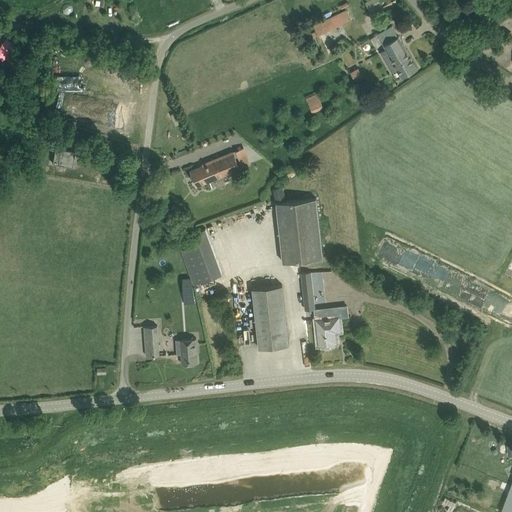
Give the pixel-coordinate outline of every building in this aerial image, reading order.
[(379,0),(367,0),(365,1),(370,10),(381,4),(379,0)] [(325,19),(329,29),(339,25),(334,15),(325,19)] [(397,67),(402,76),(417,68),(399,36),(398,36),(392,25),(392,26),(378,33),(386,47),(379,51),(391,71),(397,67)] [(358,66),(349,71),(355,81),(364,76),(358,66)] [(313,113),(314,112),(324,108),(317,93),(306,98),(311,110),(313,113)] [(176,112),(171,114),(176,126),(181,124),(176,112)] [(75,150),(56,147),(53,163),(72,166),(75,150)] [(197,186),(241,168),(234,150),(233,151),(203,164),(203,165),(190,170),(197,186)] [(295,172),(289,164),(280,170),(285,178),(295,172)] [(283,186),(273,189),(276,200),(286,197),(283,186)] [(315,197),(276,202),(283,260),(322,256),(315,197)] [(223,273),(205,228),(177,238),(192,277),(193,280),(194,284),(223,273)] [(301,272),(302,284),(313,283),(312,271),(301,272)] [(259,347),(289,344),(282,284),(253,287),(259,347)] [(315,307),(314,295),(304,296),(305,308),(315,307)] [(339,316),(316,318),(319,345),(336,343),(335,331),(336,331),(336,330),(335,330),(335,326),(340,326),(339,316)] [(136,343),(144,343),(144,325),(135,325),(136,343)] [(160,355),(158,325),(145,326),(147,355),(160,355)] [(178,353),(182,353),(182,364),(198,362),(198,357),(196,337),(177,338),(178,353)]
